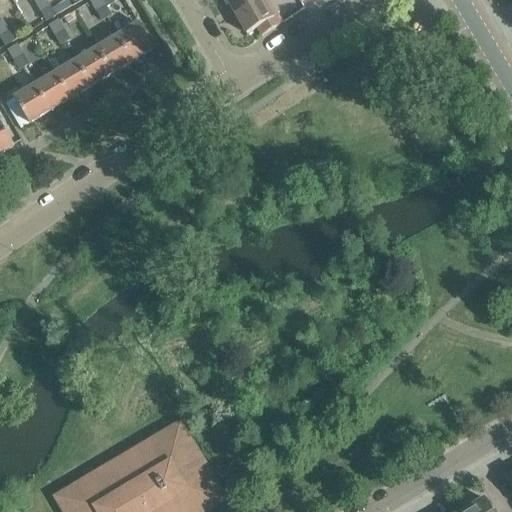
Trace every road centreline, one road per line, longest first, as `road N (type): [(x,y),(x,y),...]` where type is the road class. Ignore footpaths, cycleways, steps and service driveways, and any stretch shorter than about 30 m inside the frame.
road 1 (residential): [(0,241),(233,85)]
road 2 (residential): [(233,85),(373,0)]
road 3 (residential): [(372,511),(511,429)]
